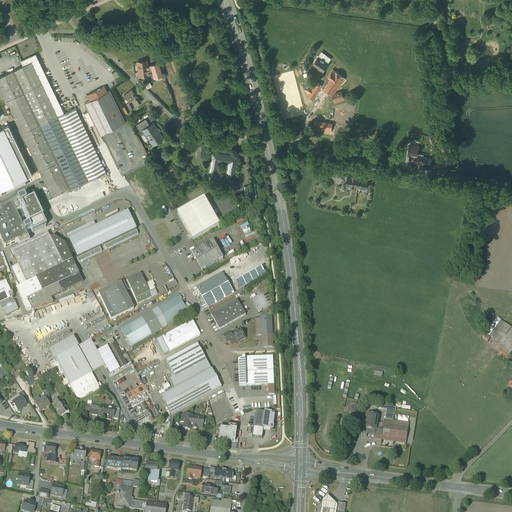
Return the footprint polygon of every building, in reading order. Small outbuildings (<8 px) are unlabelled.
[(72,109),(63,113),(59,105),(59,104),(57,101),(35,55),(33,56),(22,61),(24,66),(0,77),(0,88),(53,199),(88,181),(89,181),(106,173),(88,136),(89,136),(75,108),(72,109)] [(328,63),(318,56),(314,63),(319,67),(318,69),(328,76),(331,72),(325,68),(328,63)] [(147,60),(137,62),(139,76),(149,75),(149,74),(153,73),(154,77),(161,75),(157,63),(150,65),(151,66),(148,66),(147,60)] [(345,78),(333,69),(331,72),(328,76),(331,79),(324,89),(332,96),(335,103),(344,99),(341,92),(335,94),(334,93),(345,78)] [(110,91),(107,92),(106,91),(104,87),(87,95),(90,101),(87,102),(84,103),(88,112),(94,124),(100,135),(125,123),(110,91)] [(132,89),(124,95),(129,102),(133,99),(138,104),(141,102),(137,96),(132,89)] [(84,114),(90,126),(94,124),(88,112),(84,114)] [(144,119),(136,125),(141,131),(142,130),(147,126),(147,125),(148,125),(144,119)] [(147,126),(142,130),(145,135),(146,135),(148,138),(148,139),(152,145),(163,138),(159,132),(158,132),(156,129),(157,128),(153,123),(147,126)] [(331,126),(314,123),(313,128),(330,132),(331,126)] [(8,125),(0,128),(0,190),(32,175),(8,125)] [(206,136),(200,135),(200,138),(189,136),(187,143),(198,145),(197,152),(203,153),(206,136)] [(233,179),(233,178),(234,178),(237,157),(212,153),(207,180),(226,183),(227,183),(228,183),(227,184),(229,186),(232,187),(235,185),(235,182),(233,179)] [(427,157),(413,154),(412,162),(425,164),(427,157)] [(447,158),(438,157),(437,164),(441,165),(441,164),(446,165),(447,158)] [(335,169),(330,176),(339,183),(344,176),(335,169)] [(360,177),(348,176),(347,185),(366,189),(368,180),(359,179),(360,177)] [(205,198),(178,214),(193,240),(220,225),(205,198)] [(32,200),(22,205),(24,210),(17,214),(25,233),(39,226),(37,221),(36,221),(41,218),(32,200)] [(17,203),(0,210),(0,238),(4,248),(17,242),(20,246),(29,242),(25,233),(17,214),(16,213),(21,211),(17,203)] [(127,213),(68,241),(78,263),(102,252),(100,248),(104,246),(106,250),(138,235),(127,213)] [(20,246),(11,251),(18,265),(12,268),(21,286),(16,288),(27,311),(31,309),(31,310),(53,303),(51,298),(83,283),(64,244),(53,237),(50,239),(47,233),(29,242),(20,246)] [(214,240),(192,252),(202,270),(224,257),(214,240)] [(236,282),(240,289),(266,274),(262,268),(236,282)] [(223,273),(196,288),(208,308),(235,293),(223,273)] [(126,281),(131,289),(138,304),(152,297),(149,293),(145,284),(147,284),(146,282),(145,283),(140,274),(126,281)] [(126,280),(98,294),(111,320),(134,310),(125,292),(131,289),(126,281),(126,280)] [(5,281),(0,283),(0,303),(13,297),(12,294),(12,293),(11,293),(5,281)] [(147,284),(145,284),(149,293),(155,290),(151,282),(147,284)] [(178,296),(151,312),(162,329),(188,313),(178,296)] [(238,300),(211,315),(220,330),(246,315),(238,300)] [(151,312),(141,318),(152,335),(162,329),(151,312)] [(266,317),(261,317),(261,320),(262,336),(272,335),(271,317),(266,317)] [(141,318),(121,330),(131,347),(131,348),(152,335),(141,318)] [(192,321),(161,338),(169,352),(200,335),(192,321)] [(511,329),(505,324),(492,342),(500,348),(511,331),(511,329)] [(232,335),(231,335),(234,339),(236,343),(236,342),(239,341),(245,338),(241,330),(232,335)] [(511,351),(511,331),(500,348),(502,349),(509,355),(511,351)] [(230,332),(223,336),(227,343),(234,339),(231,335),(232,335),(230,332)] [(272,335),(262,336),(263,348),(273,347),(272,335)] [(120,353),(112,339),(114,344),(112,345),(109,347),(118,363),(123,360),(121,356),(125,354),(124,351),(120,353)] [(77,348),(79,347),(74,340),(51,352),(55,360),(77,348)] [(79,347),(77,348),(92,374),(104,367),(96,353),(89,342),(79,347)] [(197,344),(166,361),(174,377),(175,377),(206,361),(197,344)] [(107,347),(96,353),(104,367),(105,367),(110,376),(119,370),(107,347)] [(77,348),(55,360),(78,402),(100,390),(92,374),(77,348)] [(273,356),(245,357),(246,372),(260,371),(274,371),(273,356)] [(127,366),(123,360),(118,363),(121,369),(127,366)] [(206,361),(175,377),(174,377),(170,380),(175,390),(211,370),(206,361)] [(8,376),(3,367),(0,369),(0,373),(3,379),(8,376)] [(175,390),(161,397),(171,415),(221,388),(217,381),(218,381),(215,376),(211,370),(175,390)] [(260,371),(246,372),(247,386),(261,385),(260,371)] [(274,371),(260,371),(261,385),(268,385),(274,384),(274,371)] [(32,377),(25,381),(29,388),(36,383),(32,377)] [(22,392),(18,395),(20,398),(21,397),(24,402),(27,400),(22,392)] [(20,398),(13,403),(10,405),(13,409),(15,407),(18,411),(26,405),(24,402),(21,397),(20,398)] [(62,404),(58,398),(54,401),(58,406),(56,407),(62,417),(69,413),(63,403),(62,404)] [(36,405),(35,405),(40,412),(50,406),(45,399),(40,402),(36,405)] [(360,413),(353,406),(349,410),(355,417),(360,413)] [(392,407),(381,406),(381,409),(387,410),(385,419),(393,420),(394,414),(395,415),(396,409),(396,408),(392,407)] [(115,409),(103,408),(103,411),(99,411),(98,416),(113,418),(113,419),(118,420),(120,410),(115,409)] [(266,413),(256,412),(252,437),(262,438),(264,429),(266,413)] [(275,413),(266,412),(266,413),(264,429),(274,430),(274,426),(273,426),(275,413)] [(242,415),(238,414),(238,417),(236,416),(235,420),(235,421),(240,422),(243,422),(244,415),(242,415)] [(378,416),(367,414),(365,429),(366,429),(376,431),(377,422),(378,416)] [(203,418),(190,416),(188,426),(191,426),(193,427),(193,428),(197,429),(197,427),(202,428),(203,418)] [(393,420),(385,419),(384,431),(383,436),(383,437),(406,440),(409,423),(393,420)] [(235,420),(231,420),(231,424),(229,424),(227,432),(238,433),(240,422),(235,421),(235,420)] [(376,431),(366,429),(365,433),(375,435),(378,436),(379,430),(380,423),(377,422),(376,431)] [(27,447),(15,445),(14,454),(19,454),(19,453),(26,454),(27,449),(27,447)] [(56,447),(46,445),(45,454),(48,454),(55,455),(56,447)] [(80,449),(75,449),(74,458),(84,459),(85,459),(85,458),(86,451),(83,450),(83,449),(83,448),(80,448),(80,449)] [(101,453),(91,451),(90,460),(95,461),(100,462),(101,453)] [(55,455),(48,454),(47,462),(55,463),(56,455),(55,455)] [(121,471),(121,469),(123,461),(107,459),(106,469),(121,471)] [(123,459),(123,461),(121,469),(137,471),(138,461),(123,459)] [(179,463),(170,462),(169,471),(170,471),(175,471),(178,472),(179,463)] [(158,464),(147,463),(146,472),(150,473),(156,473),(157,473),(158,464)] [(193,468),(188,467),(187,479),(192,480),(192,478),(199,479),(201,469),(197,468),(193,467),(193,468)] [(214,469),(213,478),(222,479),(224,471),(214,469)] [(231,471),(224,471),(222,479),(232,480),(233,473),(231,471)] [(156,473),(150,473),(149,478),(149,479),(149,480),(150,481),(151,482),(152,482),(153,482),(157,483),(158,477),(158,473),(157,473),(156,473)] [(29,476),(19,475),(17,485),(26,486),(28,486),(29,481),(29,478),(29,476)] [(64,488),(53,485),(50,495),(62,498),(64,488)] [(211,485),(206,485),(205,485),(202,485),(201,493),(208,494),(208,495),(216,496),(218,488),(214,487),(212,486),(211,485)] [(119,488),(118,488),(118,494),(117,494),(117,495),(118,495),(116,507),(123,508),(130,508),(146,510),(145,511),(158,511),(159,509),(152,508),(152,504),(131,501),(132,490),(119,488)] [(49,492),(40,490),(38,497),(44,499),(47,499),(49,492)] [(338,506),(328,496),(322,501),(320,511),(336,511),(337,511),(338,506)] [(36,505),(35,507),(37,507),(38,506),(42,507),(44,499),(38,497),(35,505),(36,505)] [(189,498),(185,497),(183,508),(182,511),(183,511),(187,511),(194,511),(195,504),(198,504),(198,499),(189,498)] [(221,502),(211,501),(209,511),(230,511),(232,501),(231,501),(228,500),(222,499),(221,502)] [(28,502),(25,501),(22,510),(28,511),(33,511),(35,507),(36,505),(35,505),(32,504),(33,503),(29,501),(28,502)] [(344,511),(346,505),(338,503),(338,506),(337,511),(341,511),(344,511)]
